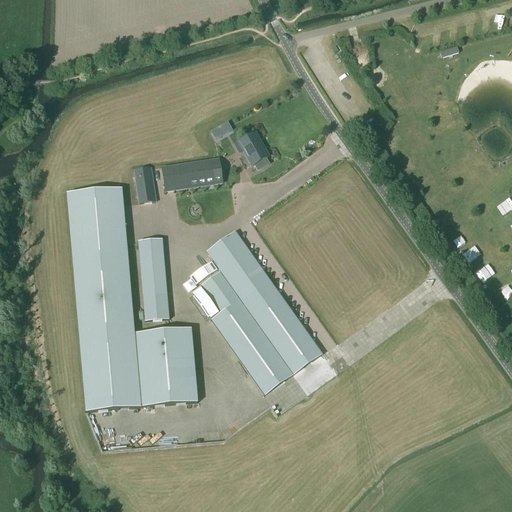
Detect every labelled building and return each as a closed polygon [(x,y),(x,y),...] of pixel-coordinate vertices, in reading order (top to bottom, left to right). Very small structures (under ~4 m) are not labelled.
[(268,158),(255,135),(238,144),(250,168),(268,158)] [(219,161),(160,170),(164,195),(222,187),(219,161)] [(133,173),(138,207),(156,204),(151,170),(133,173)] [(66,196),(85,415),(197,406),(191,332),(134,337),(122,191),(66,196)] [(264,398),(293,378),(322,357),(238,238),(235,233),(205,255),(219,275),(201,288),(220,315),(210,323),(264,398)] [(162,242),(138,244),(146,325),(169,322),(166,283),(162,242)]
